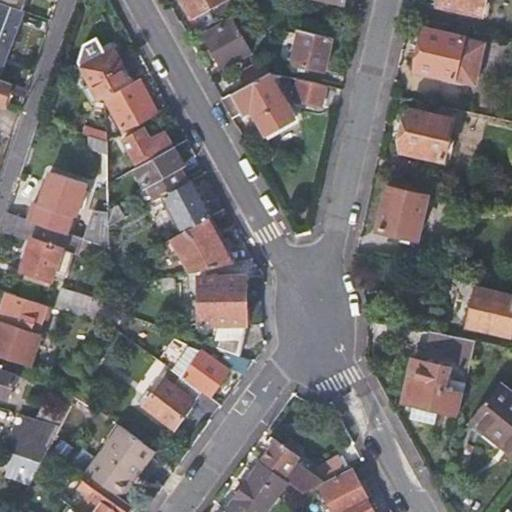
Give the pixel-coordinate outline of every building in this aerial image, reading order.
[(0,0),(0,1),(23,10),(26,0),(0,0)] [(185,0),(202,30),(231,13),(233,5),(230,0),(185,0)] [(484,0),(438,0),(437,5),(481,15),(484,0)] [(0,77),(25,10),(23,10),(0,1),(0,77)] [(232,23),(203,40),(221,72),(250,55),(232,23)] [(332,36),(300,28),(292,63),(325,70),(332,36)] [(414,70),(453,80),(463,38),(425,29),(414,70)] [(485,43),(463,38),(453,80),(474,85),(485,43)] [(81,68),(90,83),(99,100),(105,97),(132,82),(113,50),(81,68)] [(274,70),(222,99),(232,118),(251,108),(266,136),(300,117),(274,70)] [(0,104),(4,106),(12,83),(0,78),(0,104)] [(132,82),(105,97),(124,132),(155,114),(136,79),(132,82)] [(321,108),(326,85),(300,80),(295,101),(321,108)] [(99,100),(90,83),(83,88),(92,104),(99,100)] [(450,119),(453,108),(418,100),(415,111),(450,119)] [(450,119),(415,111),(412,110),(405,113),(403,122),(407,126),(405,133),(399,136),(398,144),(402,151),(442,160),(452,119),(450,119)] [(87,125),(85,133),(91,136),(106,141),(106,132),(87,125)] [(116,143),(132,170),(173,147),(164,131),(144,142),(137,131),(116,143)] [(106,141),(91,136),(91,147),(106,152),(106,142),(106,141)] [(173,147),(132,170),(128,172),(127,173),(136,189),(137,188),(146,204),(159,197),(185,183),(177,166),(182,163),(173,147)] [(39,224),(66,233),(72,213),(76,215),(86,183),(55,172),(44,204),(46,204),(39,224)] [(428,186),(389,177),(378,228),(417,237),(428,186)] [(210,217),(190,180),(185,183),(159,197),(179,234),(207,219),(210,217)] [(108,213),(109,225),(128,214),(123,205),(108,213)] [(82,238),(66,233),(39,224),(7,213),(1,231),(32,241),(22,269),(52,278),(54,273),(65,276),(74,249),(78,250),(82,238)] [(231,263),(207,219),(179,234),(173,237),(181,251),(192,272),(231,263)] [(87,226),(83,239),(109,248),(109,233),(87,226)] [(172,276),(160,279),(163,291),(175,288),(172,276)] [(212,332),(207,345),(239,357),(246,324),(245,276),(198,278),(199,325),(218,325),(216,333),(212,332)] [(511,318),(511,296),(477,288),(468,326),(508,335),(511,318)] [(55,309),(112,327),(111,309),(111,304),(75,293),(75,294),(61,290),(55,309)] [(55,309),(7,293),(0,314),(0,321),(2,322),(0,325),(0,356),(35,368),(46,335),(41,334),(46,320),(51,321),(55,309)] [(180,327),(178,334),(188,338),(189,330),(180,327)] [(470,365),(476,340),(431,331),(428,345),(448,349),(448,355),(458,357),(457,362),(470,365)] [(176,364),(189,342),(179,336),(166,358),(176,364)] [(189,347),(171,371),(181,378),(182,378),(202,351),(189,347)] [(201,392),(209,398),(228,370),(202,351),(182,378),(201,392)] [(411,402),(413,402),(436,408),(459,414),(465,382),(451,379),(448,389),(444,388),(448,368),(412,359),(404,392),(411,402)] [(15,383),(17,375),(7,372),(9,366),(0,362),(0,396),(9,400),(15,383)] [(23,377),(17,375),(15,383),(20,384),(23,377)] [(182,378),(181,378),(174,388),(164,381),(145,407),(174,429),(201,392),(182,378)] [(471,423),(511,454),(511,394),(501,386),(471,423)] [(38,419),(61,426),(77,395),(66,392),(58,408),(43,403),(38,419)] [(436,408),(413,402),(409,417),(434,423),(436,408)] [(38,419),(20,414),(7,452),(13,454),(41,464),(43,460),(49,448),(61,426),(38,419)] [(153,449),(120,426),(88,473),(122,497),(132,483),(130,481),(153,449)] [(0,449),(5,452),(8,442),(0,439),(0,449)] [(288,440),(283,447),(297,456),(301,450),(288,440)] [(293,461),(297,456),(283,447),(275,441),(260,461),(286,480),(303,492),(340,471),(333,458),(308,471),(293,461)] [(49,448),(43,460),(53,467),(59,455),(49,448)] [(29,486),(32,480),(41,464),(13,454),(9,466),(14,468),(12,473),(10,473),(8,479),(29,486)] [(286,480),(260,461),(229,506),(237,511),(263,511),(278,492),(279,489),(286,480)] [(373,511),(349,470),(318,487),(332,511),(373,511)] [(77,511),(125,511),(130,506),(88,476),(83,484),(92,491),(77,511)] [(27,490),(35,496),(41,487),(32,480),(29,486),(27,490)] [(41,487),(35,496),(48,506),(55,496),(41,487)]
